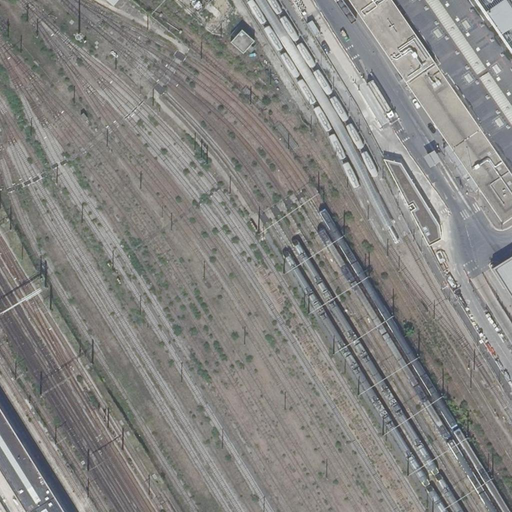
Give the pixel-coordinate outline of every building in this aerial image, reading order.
[(349,0),(415,96),(471,179),(503,225),(511,218),(511,55),(474,0),(349,0)] [(511,0),(474,0),(511,55),(511,0)] [(403,164),(399,166),(413,188),(417,185),(403,164)] [(413,188),(399,166),(393,170),(400,182),(397,184),(404,194),(413,188)] [(511,256),(505,261),(494,268),(511,297),(511,256)] [(0,468),(27,511),(64,511),(0,408),(0,468)]
